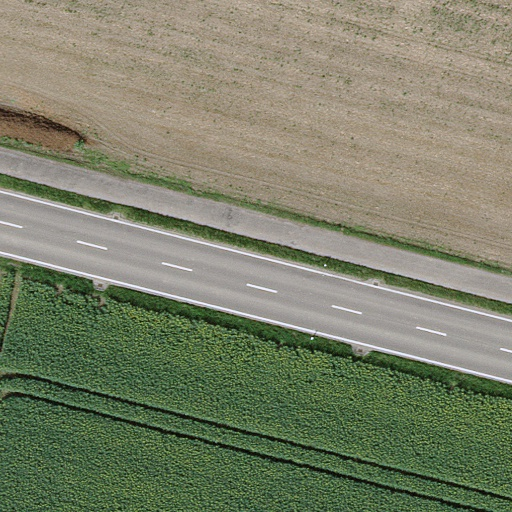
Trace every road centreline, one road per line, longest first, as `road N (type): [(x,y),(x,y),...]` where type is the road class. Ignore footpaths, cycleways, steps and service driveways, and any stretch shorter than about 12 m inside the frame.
road 1 (primary): [(0,222),(511,353)]
road 2 (track): [(511,295),(0,167)]
